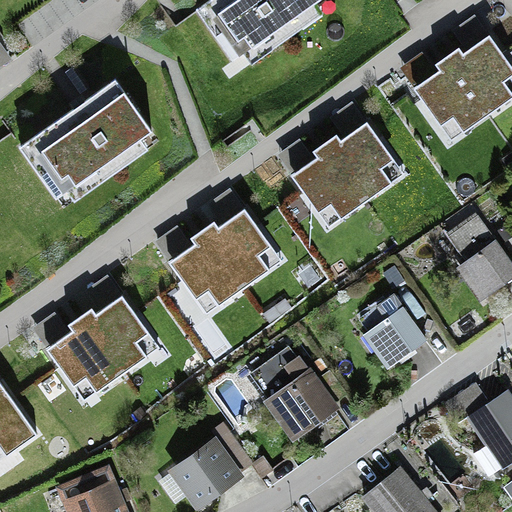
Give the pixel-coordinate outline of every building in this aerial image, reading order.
[(236,0),(218,12),(246,55),(329,0),(236,0)] [(511,99),(511,71),(480,32),(409,88),(454,145),(511,99)] [(139,85),(35,157),(67,204),(172,131),(139,85)] [(402,177),(360,120),(282,178),(324,235),(402,177)] [(294,248),(254,198),(169,256),(204,308),(294,248)] [(471,257),(456,267),(478,300),(511,276),(511,265),(476,212),(447,232),(460,252),(466,249),(471,257)] [(165,332),(131,281),(51,334),(85,385),(165,332)] [(369,330),(364,334),(387,366),(426,338),(394,294),(360,318),(369,330)] [(0,426),(34,411),(0,357),(0,426)] [(329,369),(318,378),(335,401),(348,393),(329,369)] [(310,374),(271,401),(294,433),(332,405),(310,374)] [(511,396),(508,391),(469,416),(487,444),(474,453),(489,475),(511,459),(511,396)] [(214,439),(173,468),(198,503),(238,475),(236,473),(251,462),(230,431),(215,442),(214,439)] [(435,511),(399,467),(364,495),(377,511),(435,511)] [(123,511),(106,470),(63,487),(72,511),(123,511)]
